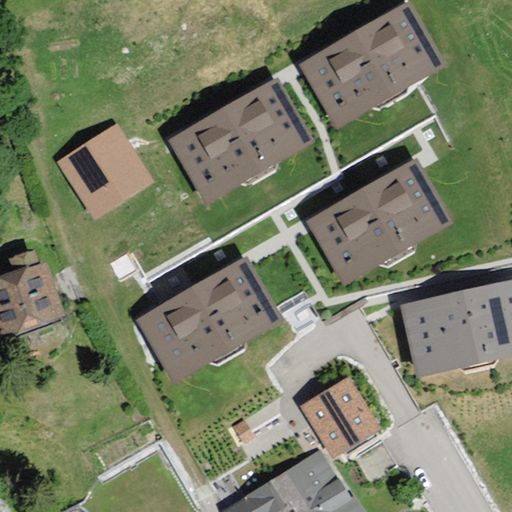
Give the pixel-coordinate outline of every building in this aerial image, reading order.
[(444,65),(408,4),(302,67),(337,128),(444,65)] [(312,142),(277,80),(171,140),(207,202),(312,142)] [(149,181),(114,127),(60,163),(96,216),(149,181)] [(451,221),(416,159),(308,221),(343,282),(451,221)] [(40,267),(34,252),(10,260),(14,274),(0,278),(0,337),(65,316),(47,264),(40,267)] [(281,319),(246,259),(138,321),(173,381),(281,319)] [(511,356),(511,283),(404,304),(418,375),(511,356)] [(305,407),(334,454),(378,427),(349,380),(305,407)] [(198,511),(155,439),(92,470),(81,496),(53,511),(198,511)] [(223,511),(359,511),(322,451),(223,511)]
